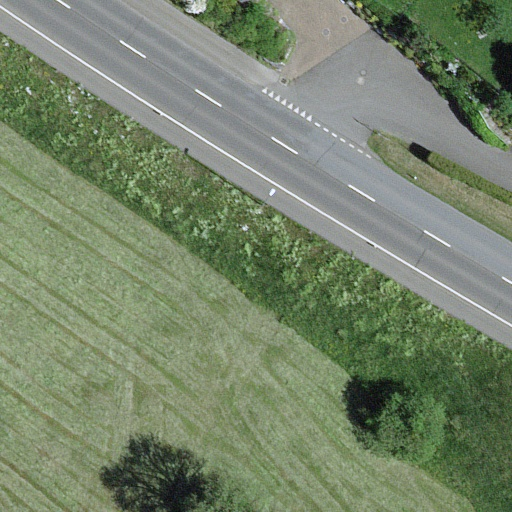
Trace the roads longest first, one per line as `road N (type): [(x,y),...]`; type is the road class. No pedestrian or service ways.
road 1 (primary): [(292,152),(59,0)]
road 2 (residential): [(292,152),(315,118),(360,99),(511,169)]
road 3 (primary): [(511,281),(292,152)]
